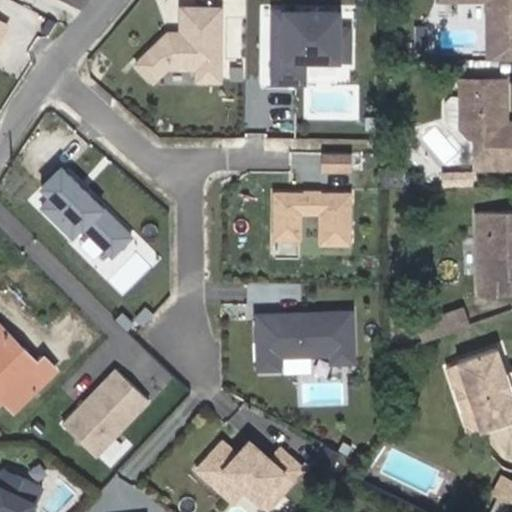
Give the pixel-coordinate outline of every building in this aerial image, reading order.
[(511,0),(461,0),(461,2),(489,2),(489,33),(489,64),(511,63),(511,0)] [(219,5),(177,5),(177,30),(165,30),(127,63),(148,86),(167,68),(195,68),(195,83),(218,83),(219,5)] [(270,49),(269,80),(299,80),(300,57),(345,58),(345,26),(334,26),(334,9),(270,9),(270,38),(276,38),(276,49),(270,49)] [(477,138),(477,151),(477,169),(511,168),(511,124),(505,124),(505,82),(461,82),(461,98),(461,130),(470,138),(477,138)] [(461,98),(449,98),(449,139),(462,151),(477,151),(477,138),(470,138),(461,130),(461,98)] [(352,168),(354,151),(324,148),(322,165),(352,168)] [(132,236),(58,164),(36,187),(110,258),(132,236)] [(395,169),(378,169),(378,187),(395,187),(395,169)] [(270,237),(296,238),(296,211),(316,211),(316,242),(345,243),(346,193),(271,192),(270,237)] [(511,212),(476,214),(480,297),(511,296),(511,281),(511,280),(511,212)] [(274,311),(252,312),(254,367),(275,366),(275,354),(327,352),(327,360),(349,360),(348,309),(319,310),(319,312),(298,313),(298,310),(287,311),(287,321),(274,321),(274,311)] [(423,342),(470,326),(464,309),(417,325),(423,342)] [(287,311),(274,311),(274,321),(287,321),(287,311)] [(0,401),(1,403),(4,400),(14,411),(57,368),(43,354),(36,361),(0,325),(0,401)] [(511,390),(511,385),(506,370),(505,371),(496,347),(455,361),(479,429),(482,428),(511,418),(511,391),(511,390)] [(444,365),(469,433),(479,429),(455,361),(444,365)] [(94,459),(150,401),(114,366),(58,425),(94,459)] [(250,440),(246,437),(234,451),(237,454),(250,440)] [(277,490),(300,464),(277,444),(267,456),(250,440),(237,454),(234,451),(219,438),(195,466),(230,498),(242,484),(255,496),(267,482),(277,490)] [(317,453),(331,461),(337,449),(323,441),(317,453)] [(0,511),(25,511),(39,484),(0,465),(0,511)] [(495,491),(511,500),(511,482),(503,477),(495,491)] [(255,496),(265,504),(277,490),(267,482),(255,496)]
